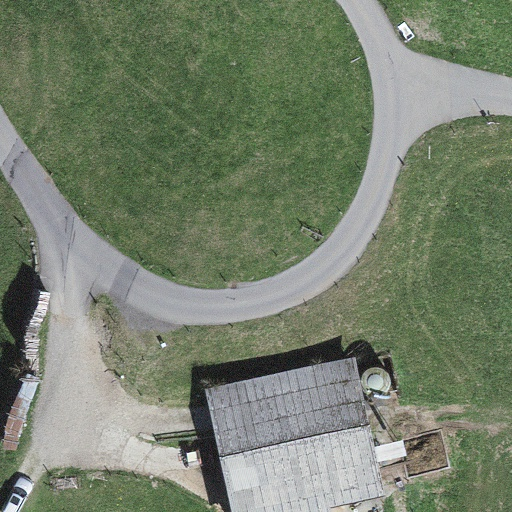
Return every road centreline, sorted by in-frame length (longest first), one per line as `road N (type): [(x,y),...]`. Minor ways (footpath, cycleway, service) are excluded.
road 1 (unclassified): [(0,129),(67,227),(130,280),(183,301),(245,303),(304,283),(358,230),(382,166),(391,84)]
road 2 (track): [(92,251),(36,467),(10,511)]
road 3 (unclassified): [(391,84),(511,95)]
